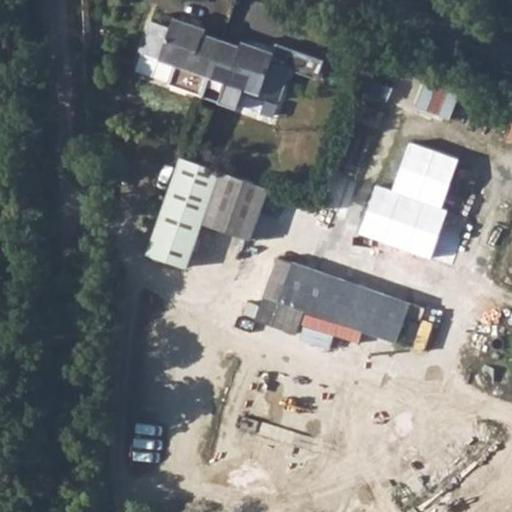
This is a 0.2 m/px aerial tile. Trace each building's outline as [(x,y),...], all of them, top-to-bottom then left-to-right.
[(167,83),(201,95),(221,39),(203,33),(204,28),(171,17),(169,25),(151,19),(140,50),(174,62),(167,83)] [(221,39),(201,95),(236,106),(243,85),(278,97),(289,67),(271,61),(274,52),(241,40),(239,46),(221,39)] [(180,155),(179,155),(146,253),(187,267),(202,222),(249,239),(268,186),(224,171),(180,155)] [(257,319),(271,325),(280,301),(293,262),(278,257),(257,319)] [(293,262),(280,301),(324,317),(396,343),(410,304),(293,262)] [(272,470),(288,417),(276,413),(259,467),(272,470)]
